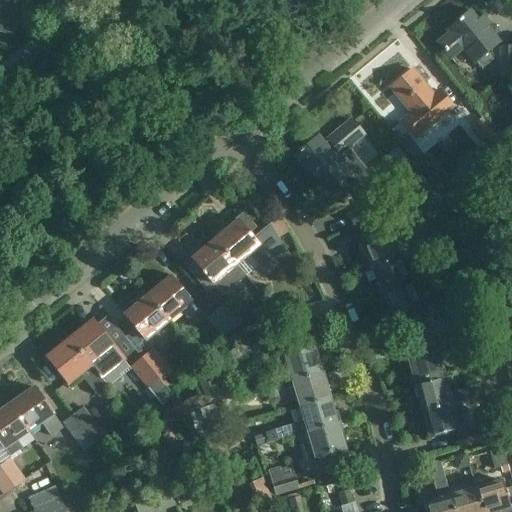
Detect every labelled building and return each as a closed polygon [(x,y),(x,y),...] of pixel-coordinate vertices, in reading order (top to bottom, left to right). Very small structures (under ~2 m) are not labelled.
[(0,0),(0,31),(13,35),(21,0),(0,0)] [(473,66),(476,63),(482,70),(493,61),(487,54),(497,45),(485,30),(488,28),(481,20),(476,24),(468,14),(445,33),(448,36),(436,46),(449,62),(461,52),(473,66)] [(511,46),(499,47),(499,79),(511,79),(511,46)] [(411,72),(389,89),(409,115),(400,123),(413,140),(451,110),(438,93),(431,98),(411,72)] [(511,161),(511,155),(481,119),(470,128),(487,149),(482,153),(498,173),(511,161)] [(355,202),(376,187),(366,174),(360,179),(340,155),(362,137),(350,122),(337,133),(339,134),(328,142),(329,143),(324,147),(317,138),(294,157),(307,172),(302,177),(319,198),(327,191),(328,192),(340,182),(355,202)] [(348,216),(354,228),(379,216),(373,204),(348,216)] [(411,253),(410,252),(402,233),(390,238),(388,234),(418,221),(412,206),(372,223),(379,239),(361,246),(368,261),(364,263),(368,273),(411,253)] [(271,263),(286,251),(270,225),(269,226),(272,231),(266,237),(262,232),(252,240),(248,235),(253,231),(250,228),(252,226),(247,220),(245,221),(242,218),(236,223),(234,220),(225,227),(228,230),(214,242),(235,268),(248,257),(251,261),(251,260),(259,269),(268,261),(271,263)] [(235,268),(214,242),(191,261),(212,287),(213,286),(222,298),(234,287),(225,276),(235,268)] [(379,296),(410,283),(403,267),(415,262),(411,253),(368,273),(369,273),(373,272),(379,286),(376,287),(379,296)] [(191,303),(190,304),(170,279),(147,298),(168,324),(181,313),(188,321),(199,312),(191,303)] [(410,283),(379,296),(380,298),(383,296),(389,309),(386,310),(390,320),(394,319),(394,320),(421,308),(410,283)] [(277,316),(300,309),(297,296),(273,302),(277,316)] [(168,324),(147,298),(124,317),(148,346),(159,337),(156,334),(168,324)] [(453,315),(445,298),(423,309),(431,326),(453,315)] [(215,312),(232,332),(244,322),(227,302),(215,312)] [(232,332),(215,312),(206,320),(223,340),(232,332)] [(292,383),(326,373),(323,363),(320,364),(315,349),(314,349),(310,336),(300,339),(295,323),(270,331),(271,333),(249,340),(224,357),(232,368),(229,370),(233,375),(241,369),(240,363),(254,353),(281,345),(285,358),(292,383)] [(70,343),(106,389),(108,387),(101,378),(122,361),(92,324),(70,343)] [(412,389),(445,380),(438,356),(457,351),(455,345),(458,345),(455,333),(417,344),(421,359),(409,362),(414,378),(409,379),(412,389)] [(106,389),(70,343),(47,360),(68,386),(80,376),(96,396),(106,389)] [(155,378),(157,381),(170,370),(154,350),(141,360),(155,378)] [(155,378),(141,360),(130,369),(146,389),(148,388),(163,407),(172,400),(157,381),(155,378)] [(496,384),(511,381),(508,364),(492,367),(496,384)] [(207,373),(196,379),(205,399),(217,394),(207,373)] [(300,409),(330,400),(325,384),(329,383),(326,373),(292,383),(300,409)] [(419,414),(460,403),(477,399),(474,387),(449,394),(445,380),(412,389),(412,391),(417,389),(421,403),(416,405),(419,414)] [(271,401),(285,396),(282,386),(267,391),(271,401)] [(9,406),(29,435),(42,426),(50,438),(61,430),(33,390),(9,406)] [(308,434),(342,424),(339,414),(335,415),(330,400),(300,409),(308,434)] [(460,403),(419,414),(419,416),(423,415),(427,428),(422,429),(425,439),(430,438),(430,439),(459,432),(463,428),(460,419),(463,416),(460,403)] [(17,443),(29,435),(9,406),(0,412),(0,445),(8,457),(20,449),(17,443)] [(71,417),(93,447),(105,438),(84,408),(71,417)] [(93,447),(71,417),(62,424),(84,454),(93,447)] [(342,424),(308,434),(296,438),(303,460),(301,460),(302,463),(298,464),(302,476),(338,465),(334,453),(345,450),(341,435),(344,433),(342,424)] [(267,446),(295,437),(292,426),(263,434),(267,446)] [(473,446),(487,442),(483,427),(469,431),(473,446)] [(183,449),(169,432),(162,437),(176,454),(183,449)] [(175,469),(157,441),(149,446),(168,474),(175,469)] [(270,448),(274,465),(299,459),(295,442),(270,448)] [(503,449),(489,452),(494,470),(507,466),(503,449)] [(214,455),(219,468),(233,462),(228,450),(214,455)] [(455,467),(459,469),(469,467),(466,455),(453,459),(455,467)] [(0,467),(0,468),(14,489),(25,481),(10,460),(0,467)] [(453,511),(449,498),(439,463),(428,467),(438,501),(423,506),(424,511),(453,511)] [(14,489),(0,468),(0,493),(3,497),(14,489)] [(279,468),(267,471),(275,497),(298,490),(294,475),(282,478),(279,468)] [(204,496),(198,480),(184,485),(190,501),(204,496)] [(475,491),(481,511),(503,511),(510,510),(502,483),(475,491)] [(336,489),(341,507),(353,504),(348,486),(336,489)] [(481,511),(475,491),(449,498),(453,511),(481,511)] [(258,511),(266,509),(262,492),(254,494),(258,511)] [(46,509),(47,511),(64,511),(60,502),(59,503),(55,493),(43,498),(47,508),(46,509)] [(303,511),(299,494),(287,497),(291,511),(303,511)] [(157,511),(152,496),(133,503),(136,511),(157,511)] [(66,501),(66,511),(69,511),(87,511),(86,500),(66,501)]
